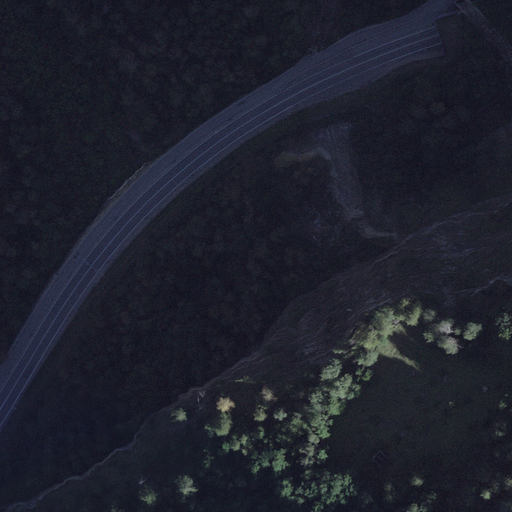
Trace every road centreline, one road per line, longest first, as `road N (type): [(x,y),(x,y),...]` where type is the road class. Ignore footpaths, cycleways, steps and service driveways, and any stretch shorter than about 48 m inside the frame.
road 1 (secondary): [(511,24),(438,34),(258,115),(166,186),(107,247),(0,412)]
road 2 (unclassified): [(444,0),(302,64),(180,148),(66,270),(0,378)]
